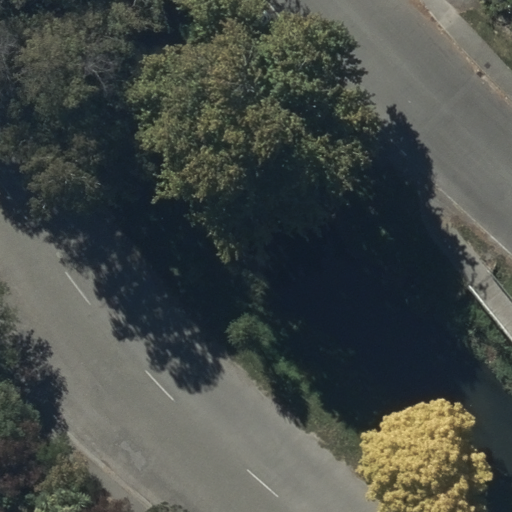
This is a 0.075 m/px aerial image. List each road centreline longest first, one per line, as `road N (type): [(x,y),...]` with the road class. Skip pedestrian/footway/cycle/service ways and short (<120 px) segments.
road 1 (residential): [(292,511),(131,369),(92,319),(0,129)]
road 2 (unclassified): [(339,0),(428,100),(511,173)]
